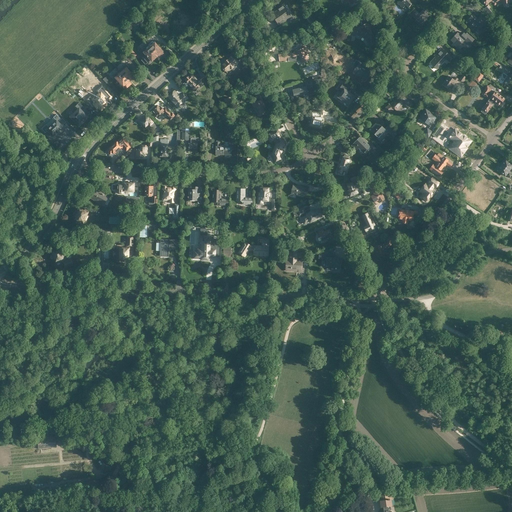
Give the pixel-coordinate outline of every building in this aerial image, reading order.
[(400,0),(398,3),(403,8),(406,5),(408,8),(412,4),(407,0),(400,0)] [(279,13),(273,17),(280,26),(286,21),(285,20),(291,16),(284,5),(277,10),(279,13)] [(428,12),(424,9),(419,14),(418,13),(418,12),(415,10),(408,17),(411,19),(413,17),(419,22),(420,21),(423,24),(428,18),(425,15),(428,12)] [(479,20),(473,15),(467,21),(474,27),(475,26),(479,30),(480,28),(483,31),(486,27),(484,26),(488,22),(482,16),(479,20)] [(370,46),(376,43),(369,28),(370,28),(368,23),(359,28),(359,29),(350,28),(350,35),(365,36),(370,46)] [(474,37),(468,32),(467,34),(465,32),(461,37),(457,34),(452,40),(454,42),(451,45),(456,49),(458,46),(464,40),(468,43),(470,45),(476,39),(474,37)] [(312,45),(311,40),(301,42),(301,46),(302,46),(303,49),(296,52),(297,53),(278,55),(279,61),(288,60),(288,58),(299,57),(302,63),(309,60),(307,55),(309,54),(305,45),(312,45)] [(162,51),(155,44),(150,48),(149,49),(157,57),(159,56),(160,58),(164,54),(162,52),(162,51)] [(147,45),(141,50),(146,56),(142,60),(147,65),(148,64),(149,64),(157,57),(149,49),(150,48),(147,45)] [(450,62),(453,59),(441,48),(437,53),(438,54),(430,63),(430,62),(429,64),(430,64),(431,63),(437,69),(446,59),(450,62)] [(488,60),(494,64),(497,59),(491,55),(488,60)] [(228,73),(242,60),(239,58),(236,60),(233,56),(221,66),(223,68),(222,68),(223,69),(224,71),(224,70),(225,71),(226,71),(228,73)] [(361,81),(368,72),(367,70),(369,67),(360,60),(355,66),(354,65),(355,64),(353,62),(351,64),(354,67),(351,71),(361,75),(358,78),(361,81)] [(129,81),(134,77),(126,69),(129,66),(126,63),(119,70),(129,81)] [(501,67),(498,71),(502,74),(501,75),(502,78),(506,81),(504,83),(505,84),(507,85),(509,83),(509,84),(511,79),(511,74),(510,73),(510,74),(508,73),(508,72),(501,67)] [(129,81),(119,70),(112,76),(115,79),(116,78),(123,86),(124,86),(126,88),(130,85),(129,83),(129,82),(129,81)] [(188,77),(185,80),(186,82),(184,84),(187,88),(190,85),(192,88),(192,89),(193,90),(194,91),(195,91),(198,88),(199,89),(203,85),(202,84),(203,84),(201,81),(203,79),(204,79),(208,75),(204,71),(199,75),(202,77),(198,81),(192,75),(192,76),(191,75),(191,76),(190,75),(188,76),(188,77)] [(485,75),(479,71),(474,78),(479,82),(485,75)] [(444,84),(451,89),(458,79),(455,77),(454,80),(449,76),(444,84)] [(113,95),(102,84),(97,88),(99,89),(93,95),(95,98),(92,101),(98,106),(99,105),(104,110),(109,105),(107,104),(112,100),(110,98),(113,95)] [(348,88),(342,84),(339,90),(342,92),(338,97),(349,105),(355,97),(347,91),(348,88)] [(314,94),(312,86),(307,87),(306,88),(306,87),(299,89),(299,88),(297,89),(292,90),(294,97),(308,93),(308,95),(314,94)] [(493,104),(495,102),(500,105),(505,99),(499,95),(499,94),(497,92),(495,92),(493,94),(490,91),(492,89),(489,87),(487,86),(485,88),(488,91),(486,94),(491,97),(490,98),(493,101),(492,103),(493,104)] [(485,88),(481,94),(489,100),(482,109),(483,109),(481,112),(485,115),(487,112),(487,113),(493,104),(492,103),(493,101),(490,98),(491,97),(486,94),(488,91),(485,88)] [(174,90),(168,97),(178,108),(179,106),(181,108),(182,108),(185,106),(185,105),(183,103),(184,102),(184,101),(188,98),(183,93),(179,96),(174,90)] [(260,115),(267,111),(263,104),(264,104),(260,97),(261,97),(259,93),(254,96),(256,99),(258,98),(260,101),(252,104),(254,108),(255,107),(257,111),(258,111),(260,115)] [(403,96),(401,94),(391,105),(385,108),(387,112),(394,108),(397,111),(403,104),(408,108),(412,104),(403,96)] [(76,108),(68,115),(77,125),(87,117),(85,114),(87,112),(76,101),(73,103),(76,108)] [(158,106),(152,111),(155,114),(158,118),(164,112),(170,119),(174,115),(172,113),(171,114),(165,108),(163,109),(161,107),(160,108),(158,106)] [(437,117),(426,110),(424,113),(423,112),(420,118),(431,126),(437,117)] [(321,128),(322,123),(321,123),(322,122),(321,122),(321,121),(319,120),(318,120),(318,112),(311,111),(311,118),(313,119),(311,125),(321,128)] [(53,112),(36,132),(40,136),(42,133),(50,141),(60,130),(53,123),(58,117),(53,112)] [(157,127),(153,123),(147,116),(139,123),(142,125),(143,124),(145,127),(149,124),(154,130),(157,127)] [(379,126),(376,123),(373,127),(370,130),(377,137),(376,138),(379,141),(388,132),(394,138),(398,133),(388,125),(385,129),(380,125),(379,126)] [(269,134),(268,135),(271,142),(274,141),(276,144),(273,153),(271,154),(275,161),(276,161),(280,159),(279,156),(280,153),(281,154),(282,149),(281,149),(282,146),(285,145),(283,139),(281,140),(280,137),(281,137),(277,130),(270,134),(270,133),(269,134)] [(454,133),(450,138),(455,141),(449,149),(455,153),(457,150),(462,154),(467,148),(466,148),(471,141),(466,137),(466,138),(463,136),(464,135),(458,131),(455,134),(454,133)] [(370,147),(360,137),(352,145),(356,150),(358,148),(363,153),(367,149),(369,151),(371,149),(376,153),(376,152),(378,154),(382,150),(377,146),(376,147),(373,144),(370,147)] [(197,139),(189,139),(189,152),(193,152),(193,153),(196,153),(196,152),(197,152),(197,139)] [(224,145),(224,155),(232,155),(232,149),(236,149),(236,140),(229,139),(229,144),(224,144),(224,145)] [(128,149),(131,146),(125,140),(123,142),(128,149)] [(161,140),(160,156),(167,156),(169,156),(169,153),(167,153),(168,140),(161,140)] [(219,140),(217,140),(216,141),(216,154),(224,155),(224,145),(220,145),(220,142),(219,140)] [(116,153),(124,146),(122,143),(120,145),(118,142),(110,149),(108,151),(108,152),(110,153),(111,153),(114,151),(116,153)] [(147,154),(147,146),(145,146),(145,145),(141,145),(141,149),(137,149),(136,157),(143,158),(143,154),(145,154),(145,153),(147,154)] [(433,164),(430,169),(439,176),(443,172),(440,170),(445,164),(446,164),(450,167),(452,164),(448,161),(448,160),(439,153),(437,155),(435,154),(432,159),(438,163),(435,166),(433,164)] [(340,163),(340,164),(338,171),(342,172),(343,170),(346,171),(349,159),(349,156),(344,155),(344,157),(343,157),(341,163),(340,163)] [(508,171),(511,166),(511,165),(505,160),(501,166),(508,171)] [(501,166),(497,170),(505,176),(506,174),(507,175),(509,172),(508,171),(501,166)] [(356,177),(351,179),(350,179),(352,183),(346,185),(347,187),(345,187),(348,195),(349,195),(350,196),(358,193),(354,185),(359,183),(356,177)] [(439,183),(432,178),(429,183),(430,183),(428,186),(426,185),(423,189),(426,191),(421,197),(426,201),(429,197),(430,198),(435,191),(432,189),(434,187),(435,188),(439,183)] [(379,191),(374,183),(373,180),(367,183),(374,194),(371,196),(375,202),(378,200),(380,203),(386,200),(380,190),(379,191)] [(137,191),(137,189),(137,186),(134,186),(134,183),(124,183),(124,191),(131,191),(131,202),(139,202),(139,193),(136,193),(136,191),(137,191)] [(308,191),(309,188),(301,186),(301,187),(293,185),(291,194),(303,197),(305,191),(308,191)] [(157,203),(157,196),(152,196),(152,186),(145,186),(145,196),(150,196),(150,199),(152,199),(152,203),(157,203)] [(165,186),(163,189),(165,191),(165,194),(163,195),(163,199),(164,200),(170,200),(170,202),(174,203),(174,191),(176,190),(174,187),(172,189),(167,188),(165,186)] [(198,189),(198,187),(193,187),(193,189),(189,189),(189,200),(197,200),(197,203),(200,203),(203,203),(203,199),(200,199),(200,194),(197,194),(197,189),(198,189)] [(268,188),(261,188),(261,193),(258,193),(258,196),(256,195),(256,201),(258,201),(258,204),(263,204),(263,202),(270,202),(270,196),(269,196),(269,193),(268,193),(268,188)] [(253,197),(245,197),(245,189),(237,189),(237,200),(245,200),(245,204),(253,204),(253,197)] [(403,193),(396,189),(392,194),(398,199),(403,193)] [(109,197),(95,190),(91,198),(95,200),(94,201),(104,206),(109,197)] [(228,206),(228,199),(221,199),(221,190),(213,190),(213,202),(218,202),(218,206),(228,206)] [(80,226),(82,227),(85,220),(87,220),(89,215),(87,215),(89,210),(87,209),(86,211),(79,208),(78,211),(76,211),(74,211),(73,214),(74,216),(76,216),(74,220),(81,223),(80,226)] [(303,208),(297,211),(299,216),(301,215),(302,217),(302,218),(304,224),(310,221),(310,222),(322,216),(322,215),(322,214),(321,210),(320,211),(319,209),(315,211),(315,210),(310,212),(311,213),(307,215),(306,216),(304,213),(305,213),(303,208)] [(400,209),(398,218),(403,219),(402,223),(408,224),(408,220),(413,221),(414,214),(417,215),(418,211),(418,212),(409,211),(409,210),(406,209),(406,210),(400,209)] [(371,221),(367,213),(363,215),(367,225),(364,227),(365,231),(366,231),(368,234),(371,233),(371,232),(375,230),(372,224),(375,223),(373,220),(371,221)] [(327,238),(327,239),(333,237),(329,229),(324,232),(323,229),(318,231),(322,240),(327,238)] [(281,230),(278,234),(284,240),(288,236),(281,230)] [(116,252),(116,255),(118,256),(119,256),(119,260),(127,260),(126,262),(129,262),(129,256),(133,257),(133,251),(129,251),(130,245),(133,246),(133,237),(127,237),(127,248),(120,247),(120,251),(118,251),(116,252)] [(200,252),(194,252),(194,258),(205,259),(205,257),(215,258),(215,252),(208,251),(208,237),(199,237),(200,252)] [(375,243),(372,244),(374,248),(378,257),(385,254),(385,253),(394,241),(388,237),(382,245),(381,245),(377,247),(375,243)] [(268,255),(268,239),(263,238),(262,247),(251,246),(250,246),(245,243),(239,252),(245,255),(249,248),(254,249),(254,254),(268,255)] [(160,239),(160,256),(168,256),(168,255),(169,255),(169,248),(178,248),(178,240),(170,240),(170,239),(160,239)] [(61,250),(60,246),(57,247),(58,249),(51,251),(53,254),(51,255),(50,257),(51,259),(53,260),(54,260),(55,263),(62,260),(65,268),(73,265),(71,259),(65,261),(63,256),(67,255),(65,249),(61,250)] [(290,249),(289,270),(302,271),(302,263),(297,263),(297,249),(290,249)] [(322,253),(322,258),(327,258),(327,266),(332,266),(332,268),(335,268),(335,269),(336,269),(336,268),(340,269),(340,264),(340,263),(341,263),(341,259),(336,258),(334,258),(333,258),(333,253),(322,253)] [(109,471),(113,462),(105,459),(101,468),(102,468),(102,469),(104,469),(109,471)] [(118,477),(122,468),(117,466),(113,475),(118,477)] [(392,511),(390,510),(391,509),(391,507),(390,506),(392,505),(391,499),(390,499),(389,499),(388,499),(388,500),(386,500),(385,497),(387,497),(387,494),(385,494),(378,495),(379,501),(382,501),(384,511),(392,511)]
